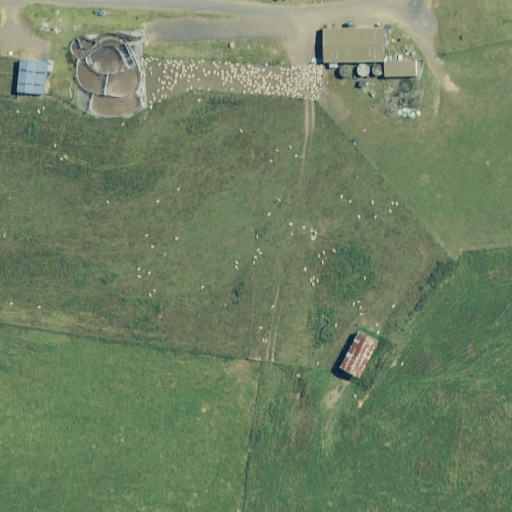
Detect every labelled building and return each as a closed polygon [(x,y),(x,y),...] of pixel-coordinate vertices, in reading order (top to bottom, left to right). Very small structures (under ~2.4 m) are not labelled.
[(326,29),(327,62),(388,61),(387,28),(326,29)] [(23,59),(20,91),(46,93),(48,61),(23,59)] [(387,62),(342,62),(342,78),(387,78),(387,62)] [(418,77),(418,62),(388,62),(388,77),(418,77)] [(363,328),(339,369),(360,382),(385,341),(363,328)]
